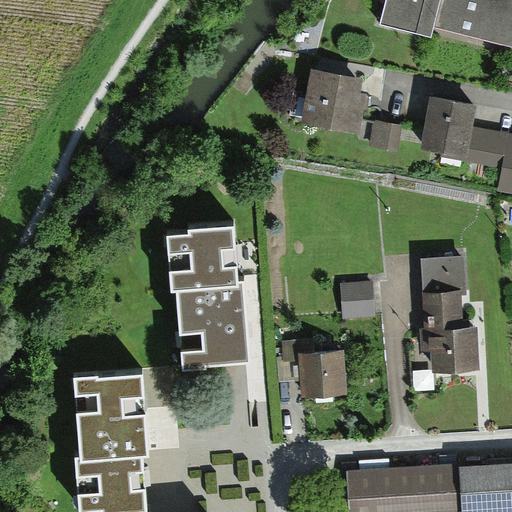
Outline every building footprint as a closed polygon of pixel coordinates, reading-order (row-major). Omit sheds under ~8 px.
[(511,0),(381,0),(376,20),(430,34),(432,24),(511,44),(511,0)] [(306,71),(296,117),(341,126),(351,80),(306,71)] [(463,103),(428,97),(421,145),(456,150),(463,103)] [(393,125),(359,122),(357,142),(391,146),(393,125)] [(511,176),(511,138),(472,131),(465,168),(511,176)] [(241,276),(236,220),(164,226),(171,301),(176,301),(182,365),(256,358),(248,276),(241,276)] [(421,259),(423,292),(463,290),(463,296),(467,296),(465,257),(421,259)] [(344,318),(375,316),(373,279),(342,281),(344,318)] [(463,290),(423,292),(424,328),(420,328),(421,353),(430,352),(431,373),(481,371),(479,326),(464,327),(463,296),(463,290)] [(280,382),(300,381),(298,354),(298,341),(282,342),(283,359),(278,359),(280,382)] [(344,351),(298,354),(300,381),(301,398),(347,395),(344,351)] [(150,507),(142,367),(75,370),(79,448),(74,448),(77,506),(104,504),(104,509),(150,507)] [(511,511),(511,461),(346,472),(348,511),(511,511)]
